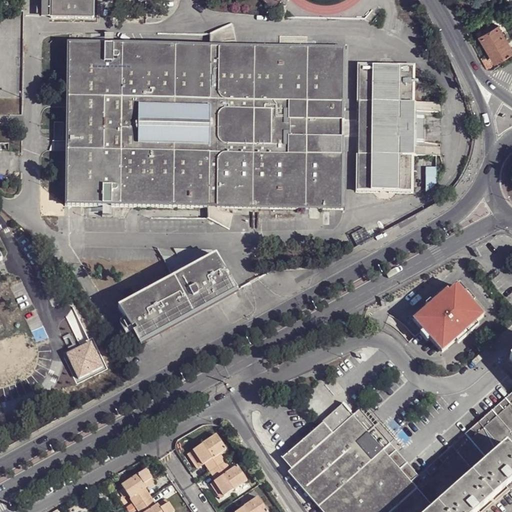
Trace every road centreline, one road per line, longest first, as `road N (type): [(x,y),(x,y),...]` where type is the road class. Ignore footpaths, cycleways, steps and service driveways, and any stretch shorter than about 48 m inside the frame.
road 1 (tertiary): [(490,173),(445,221),(0,465)]
road 2 (residential): [(253,389),(342,343),(370,340),(390,347),(436,388),(452,387),(511,337)]
road 3 (tertiary): [(253,356),(508,217)]
road 4 (tertiary): [(0,495),(253,356)]
road 5 (residential): [(28,511),(159,439)]
road 6 (residential): [(224,403),(296,511)]
